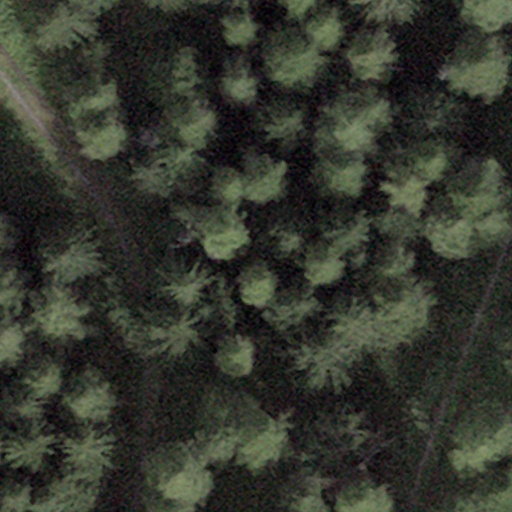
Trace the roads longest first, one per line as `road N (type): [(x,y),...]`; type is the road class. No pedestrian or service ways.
road 1 (track): [(152,511),(152,295),(124,221),(0,85)]
road 2 (track): [(511,263),(424,443),(418,511)]
